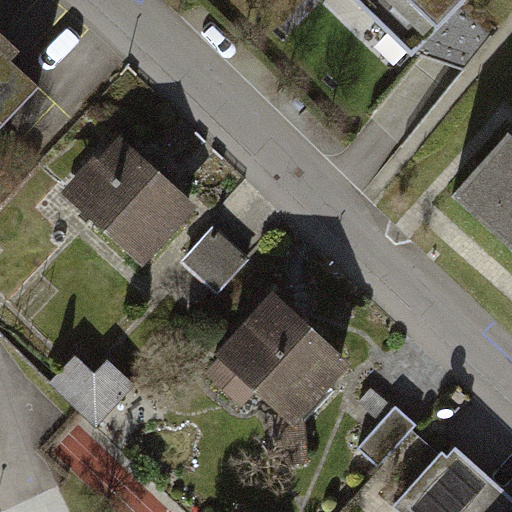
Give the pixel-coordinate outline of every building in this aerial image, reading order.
[(392,0),(449,54),(507,0),(392,0)] [(0,135),(34,100),(8,76),(26,58),(0,33),(0,135)] [(120,139),(65,197),(146,273),(201,214),(120,139)] [(511,150),(507,147),(455,207),(511,255),(511,150)] [(200,313),(249,260),(222,234),(172,287),(200,313)] [(357,380),(274,303),(199,383),(252,433),(270,415),(299,442),(357,380)] [(97,378),(80,362),(57,387),(96,423),(134,382),(113,361),(97,378)] [(417,431),(395,410),(356,451),(378,472),(417,431)] [(511,511),(511,500),(455,448),(394,511),(511,511)]
